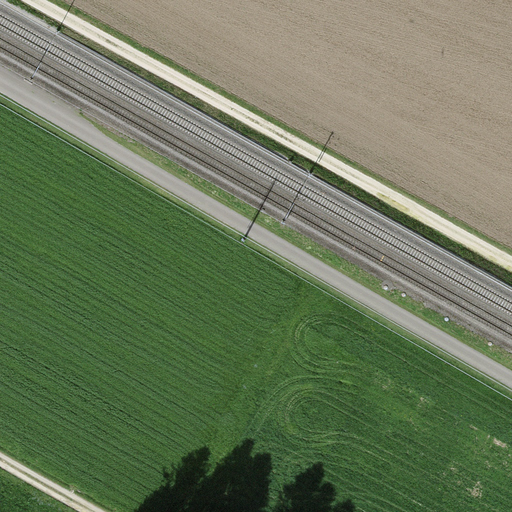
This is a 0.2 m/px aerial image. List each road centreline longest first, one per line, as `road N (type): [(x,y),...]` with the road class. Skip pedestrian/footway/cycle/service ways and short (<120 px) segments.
road 1 (unclassified): [(511,376),(0,85)]
road 2 (track): [(511,268),(17,0)]
